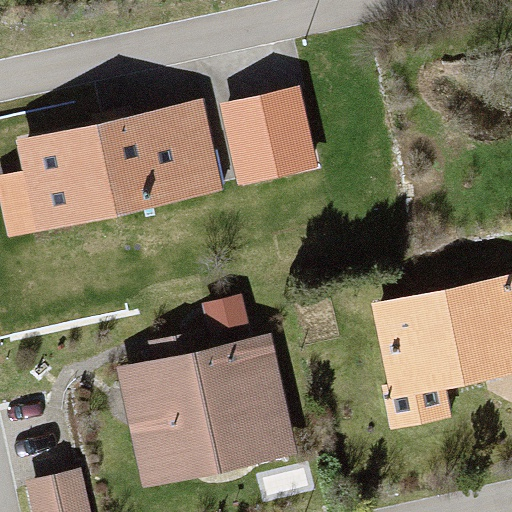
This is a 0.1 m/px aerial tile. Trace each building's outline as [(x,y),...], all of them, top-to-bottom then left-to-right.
[(307,96),(230,108),(242,188),(319,177),(307,96)] [(194,117),(17,157),(36,239),(212,200),(194,117)] [(511,289),(370,318),(390,416),(511,390),(511,289)] [(264,350),(119,381),(143,493),(288,462),(264,350)] [(84,511),(79,484),(29,495),(32,511),(84,511)]
